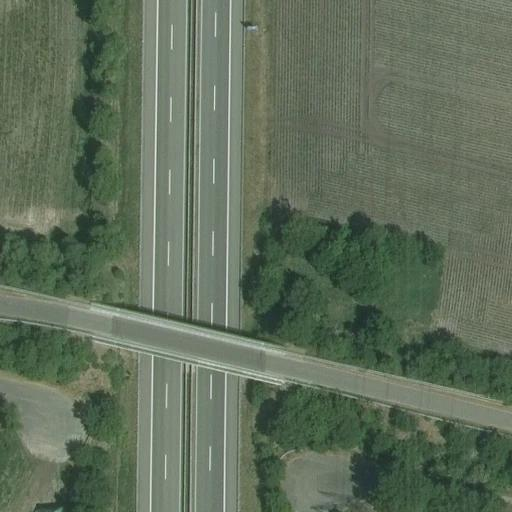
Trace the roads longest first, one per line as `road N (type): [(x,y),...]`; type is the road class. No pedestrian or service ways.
road 1 (motorway): [(210,511),(218,0)]
road 2 (motorway): [(173,0),(166,511)]
road 3 (unclassified): [(0,310),(281,374)]
road 4 (unclassified): [(511,428),(281,374)]
